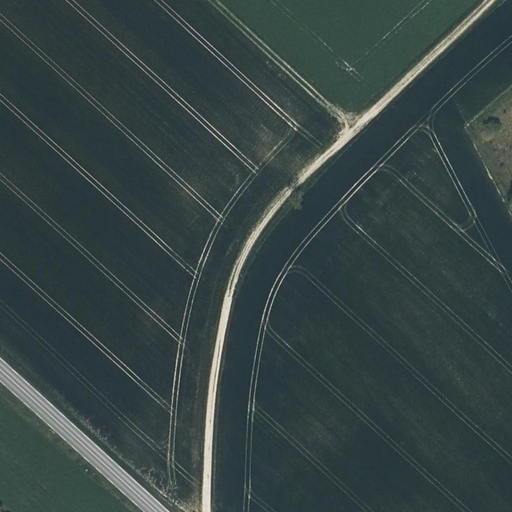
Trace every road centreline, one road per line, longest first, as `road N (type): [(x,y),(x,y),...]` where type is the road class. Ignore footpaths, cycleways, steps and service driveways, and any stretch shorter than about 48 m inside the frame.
road 1 (track): [(479,0),(354,117),(254,239),(231,289),(212,405),(207,511)]
road 2 (secondary): [(157,511),(0,368)]
